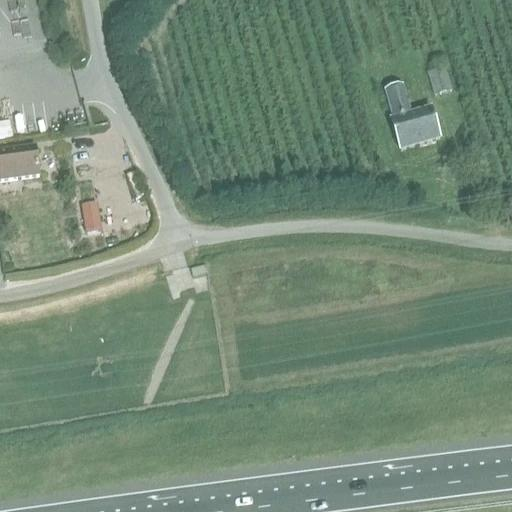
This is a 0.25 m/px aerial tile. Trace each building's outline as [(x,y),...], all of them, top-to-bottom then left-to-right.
[(452,93),(446,70),(428,75),(435,98),(452,93)] [(401,155),(440,143),(431,112),(411,118),(403,90),(386,95),(394,123),(392,123),(401,155)] [(36,149),(0,154),(0,183),(40,179),(36,149)] [(96,207),(81,209),(86,237),(100,235),(96,207)] [(204,270),(191,273),(193,282),(207,279),(205,270),(204,270)]
